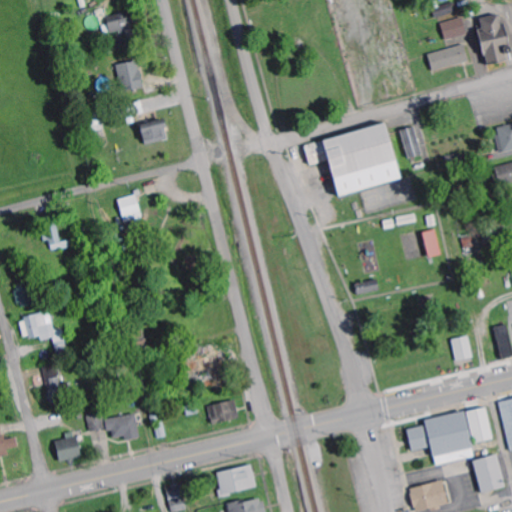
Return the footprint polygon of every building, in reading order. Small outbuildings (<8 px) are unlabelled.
[(460,19),(457,4),(436,8),(440,23),(460,19)] [(136,40),(132,13),(114,16),(116,23),(104,25),(106,35),(127,31),(128,41),(136,40)] [(487,65),(508,61),(505,49),(509,49),(502,16),(481,20),(484,33),(481,34),(487,65)] [(447,42),(469,35),(464,18),(442,25),(447,42)] [(433,72),(471,64),(467,46),(430,54),(433,72)] [(124,94),(145,89),(139,61),(118,66),(124,94)] [(103,129),(102,124),(109,122),(106,109),(81,116),(86,134),(103,129)] [(146,147),(171,141),(165,120),(141,127),(146,147)] [(340,199),(402,182),(388,125),(306,146),(311,167),(330,162),(340,199)] [(511,125),(496,130),(504,155),(511,152),(511,125)] [(401,131),(408,159),(422,155),(414,128),(401,131)] [(501,187),(511,184),(511,163),(497,167),(501,187)] [(144,219),(137,196),(119,201),(126,224),(144,219)] [(424,234),(431,259),(444,256),(437,230),(424,234)] [(359,297),(381,291),(379,280),(356,285),(359,297)] [(35,303),(30,284),(16,288),(21,307),(35,303)] [(56,330),(52,312),(21,319),(26,339),(41,336),(43,341),(55,338),(59,358),(70,355),(64,329),(56,330)] [(511,359),(510,327),(499,327),(501,359),(511,359)] [(453,341),(458,363),(475,359),(470,338),(453,341)] [(511,398),(501,401),(511,452),(511,451),(511,398)] [(241,417),(236,399),(210,407),(215,425),(241,417)] [(496,439),(488,407),(469,411),(476,444),(496,439)] [(426,419),(427,426),(409,429),(413,452),(434,448),(437,466),(477,458),(468,411),(426,419)] [(106,419),(105,413),(89,415),(92,432),(114,429),(115,438),(126,437),(126,440),(141,438),(138,415),(106,419)] [(0,425),(0,454),(10,452),(9,449),(19,447),(17,438),(5,440),(2,425),(0,425)] [(66,434),(68,439),(57,441),(61,462),(83,457),(77,432),(66,434)] [(483,493),(508,487),(499,454),(475,461),(483,493)] [(259,488),(254,464),(217,473),(223,496),(259,488)] [(411,490),(416,511),(424,511),(451,505),(444,481),(411,490)] [(172,511),(178,511),(189,511),(185,485),(169,488),(172,511)] [(266,511),(265,498),(230,503),(231,511),(266,511)]
